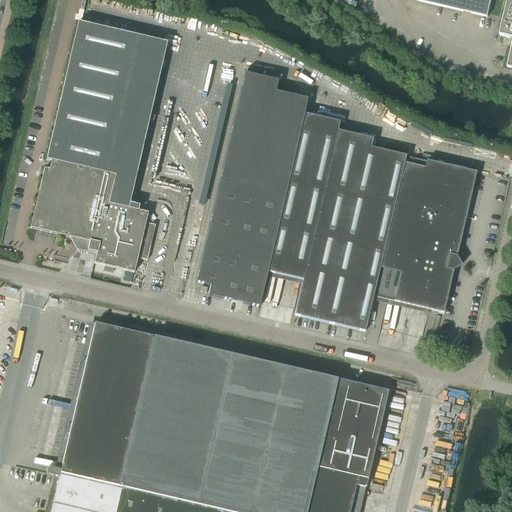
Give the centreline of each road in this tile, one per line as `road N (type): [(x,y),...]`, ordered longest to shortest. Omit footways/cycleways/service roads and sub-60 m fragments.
road 1 (unknown): [(490,163),(398,133),(262,57),(231,51),(173,311)]
road 2 (unclassified): [(475,380),(0,271)]
road 3 (unknown): [(490,163),(454,329)]
road 4 (unclassified): [(475,380),(511,226)]
road 5 (unknown): [(511,76),(422,30),(388,0)]
